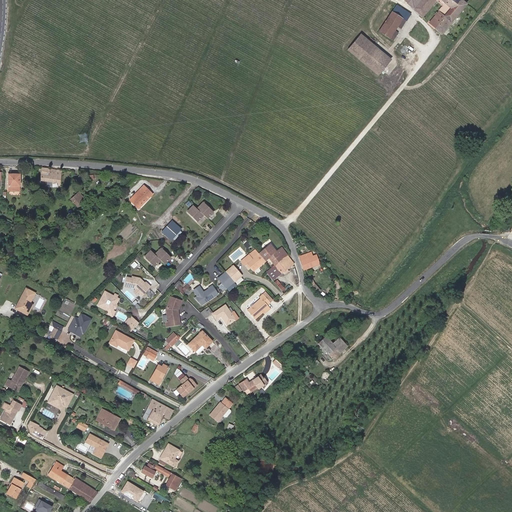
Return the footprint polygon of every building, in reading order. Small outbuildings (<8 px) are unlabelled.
[(417,0),(419,1),(418,2),(415,0),(413,0),(409,4),(413,8),(422,16),(435,1),(436,0),(417,0)] [(441,0),(445,3),(442,6),(438,11),(439,11),(429,22),(442,33),(467,3),(462,0),(441,0)] [(395,30),(397,26),(403,18),(397,14),(401,8),(396,5),(379,31),(390,38),(395,30)] [(403,18),(397,26),(401,29),(410,14),(401,8),(397,14),(403,18)] [(395,30),(390,38),(393,40),(398,32),(395,30)] [(347,49),(377,75),(390,60),(361,34),(347,49)] [(62,171),(42,168),(41,180),(60,183),(62,171)] [(20,174),(9,174),(9,190),(20,191),(20,174)] [(131,198),(140,207),(152,194),(144,185),(131,198)] [(85,199),(79,192),(71,199),(78,206),(85,199)] [(122,199),(118,195),(112,201),(116,205),(122,199)] [(140,207),(131,198),(130,199),(139,208),(140,207)] [(193,206),(187,213),(197,222),(204,215),(207,218),(214,211),(203,202),(197,209),(193,206)] [(176,234),(180,230),(182,229),(172,220),(161,232),(171,240),(175,236),(176,234)] [(269,257),(275,265),(288,255),(282,248),(277,251),(270,243),(259,253),(265,260),(269,257)] [(145,257),(155,266),(161,260),(165,263),(172,257),(162,248),(156,254),(151,250),(145,257)] [(265,260),(259,253),(256,249),(241,261),(244,264),(247,262),(254,270),(265,260)] [(311,253),(299,257),(303,269),(318,263),(315,255),(312,257),(311,253)] [(288,255),(275,265),(267,271),(273,280),(294,264),(288,255)] [(226,272),(235,282),(236,281),(241,277),(242,276),(233,265),(226,272)] [(235,282),(226,272),(219,278),(227,288),(235,282)] [(309,274),(306,276),(308,283),(312,287),(317,283),(313,279),(311,281),(309,274)] [(132,278),(127,276),(125,286),(131,288),(131,287),(135,288),(136,289),(134,291),(135,292),(137,295),(139,295),(140,293),(142,296),(151,286),(146,282),(145,283),(143,280),(140,279),(140,278),(132,276),(132,278)] [(199,287),(194,291),(197,296),(195,298),(202,305),(218,294),(212,285),(209,287),(209,288),(203,292),(199,287)] [(16,304),(15,308),(27,314),(31,307),(27,305),(29,301),(34,291),(24,286),(19,296),(20,297),(16,304)] [(119,299),(106,291),(99,305),(110,311),(113,311),(119,299)] [(266,291),(266,292),(263,294),(270,302),(273,299),(266,291)] [(256,318),(263,312),(269,307),(268,304),(270,302),(263,294),(260,296),(261,298),(248,309),(256,318)] [(169,321),(166,321),(167,326),(180,324),(178,310),(181,300),(171,296),(167,308),(168,315),(169,321)] [(225,305),(213,313),(216,319),(221,315),(227,324),(235,319),(236,320),(239,318),(234,310),(231,313),(225,305)] [(205,309),(201,312),(206,317),(209,314),(205,309)] [(118,310),(116,314),(124,320),(127,316),(118,310)] [(90,319),(81,314),(77,322),(74,320),(71,326),(83,333),(90,319)] [(53,319),(43,337),(46,338),(52,326),(54,327),(57,321),(53,319)] [(134,319),(129,324),(134,328),(139,323),(134,319)] [(51,336),(57,339),(61,331),(55,327),(51,336)] [(122,334),(117,331),(116,331),(110,342),(117,346),(118,344),(128,349),(133,340),(122,334)] [(212,341),(203,331),(189,344),(198,353),(205,347),(206,348),(212,341)] [(166,345),(177,335),(174,332),(164,343),(166,345)] [(166,345),(165,347),(167,350),(171,345),(172,346),(180,337),(177,335),(166,345)] [(319,342),(318,343),(333,359),(347,346),(339,337),(333,343),(329,339),(326,335),(319,342)] [(153,360),(156,354),(150,351),(147,356),(153,360)] [(134,367),(138,361),(131,357),(128,364),(134,367)] [(284,368),(275,359),(272,362),(282,371),(284,368)] [(168,367),(163,364),(162,366),(158,364),(150,379),(159,384),(168,367)] [(19,367),(9,386),(18,391),(28,372),(19,367)] [(258,387),(267,381),(264,378),(264,377),(262,377),(260,374),(249,382),(246,378),(239,383),(244,391),(248,388),(250,392),(256,388),(255,388),(257,386),(258,387)] [(183,382),(176,388),(186,399),(200,387),(192,378),(190,376),(188,378),(186,375),(181,379),(183,382)] [(56,385),(48,401),(57,407),(60,400),(62,400),(68,403),(73,394),(56,385)] [(220,401),(210,414),(217,421),(222,415),(224,416),(226,416),(230,412),(230,410),(228,408),(232,403),(225,397),(221,402),(220,401)] [(169,419),(173,410),(152,399),(142,418),(159,426),(164,416),(169,419)] [(60,400),(57,407),(60,408),(62,405),(66,407),(68,403),(62,400),(60,400)] [(23,405),(15,401),(12,406),(13,407),(11,411),(7,408),(6,409),(1,419),(10,424),(18,410),(20,411),(23,405)] [(120,419),(102,409),(96,420),(114,429),(120,419)] [(37,424),(30,420),(28,424),(30,433),(37,436),(41,429),(38,427),(37,425),(37,424)] [(80,421),(78,426),(84,429),(87,425),(80,421)] [(89,433),(84,441),(95,447),(91,453),(100,458),(103,452),(102,449),(103,447),(105,448),(107,444),(89,433)] [(168,444),(162,455),(164,456),(170,445),(168,444)] [(164,456),(162,455),(160,458),(161,459),(159,463),(164,466),(166,462),(174,466),(182,452),(170,445),(164,456)] [(147,467),(145,466),(141,472),(152,477),(156,470),(168,477),(170,472),(150,461),(147,467)] [(74,480),(74,479),(61,471),(63,466),(56,462),(54,466),(48,475),(69,488),(73,481),(74,480)] [(138,475),(128,469),(126,473),(136,478),(138,475)] [(31,487),(35,479),(22,471),(20,476),(29,481),(27,485),(31,487)] [(172,488),(178,477),(172,474),(166,485),(172,488)] [(24,483),(15,477),(11,484),(12,484),(7,493),(15,498),(24,483)] [(178,477),(172,488),(175,490),(181,479),(178,477)] [(84,497),(91,487),(90,487),(81,481),(80,483),(74,480),(73,481),(69,488),(83,497),(84,497)] [(43,483),(39,481),(37,485),(63,499),(65,496),(42,484),(43,483)] [(137,501),(143,490),(128,481),(122,491),(137,501)] [(98,492),(91,487),(84,497),(90,501),(98,492)] [(143,490),(137,501),(141,503),(147,492),(143,490)] [(34,508),(41,511),(51,511),(55,506),(40,498),(34,508)]
